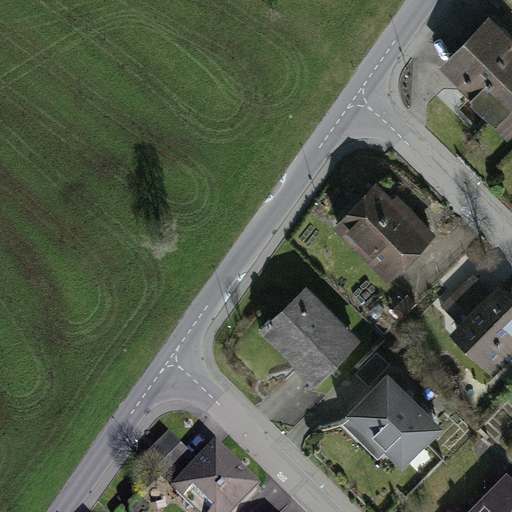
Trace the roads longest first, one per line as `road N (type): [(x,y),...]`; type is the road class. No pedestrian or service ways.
road 1 (residential): [(171,359),(356,95)]
road 2 (residential): [(356,95),(511,247)]
road 3 (residential): [(171,359),(325,511)]
road 4 (residential): [(62,511),(171,359)]
